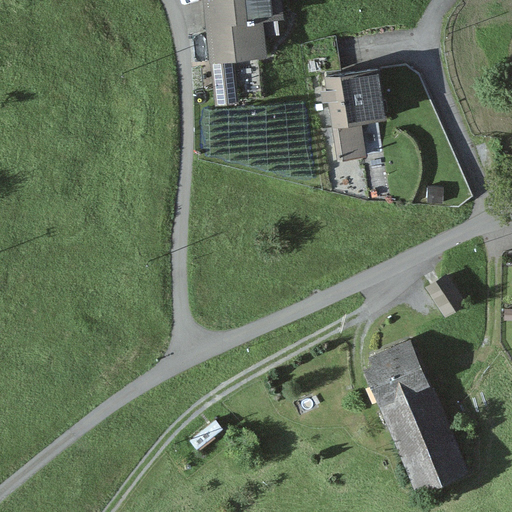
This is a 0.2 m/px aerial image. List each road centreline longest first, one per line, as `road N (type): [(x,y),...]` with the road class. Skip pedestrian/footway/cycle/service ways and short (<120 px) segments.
road 1 (residential): [(497,217),(186,359),(98,410),(0,494)]
road 2 (track): [(421,252),(407,285),(204,401),(107,511)]
road 3 (residential): [(446,0),(434,10),(425,53),(497,217)]
